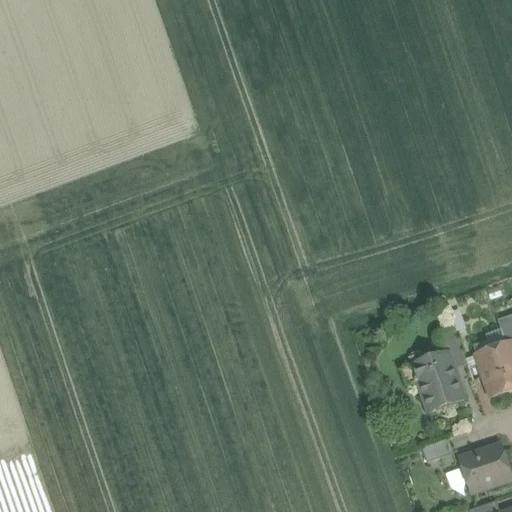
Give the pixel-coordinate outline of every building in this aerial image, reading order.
[(511,317),(498,322),(506,347),(511,345),(511,317)] [(456,333),(441,338),(447,355),(448,355),(454,372),(467,367),(466,362),(456,333)] [(511,345),(506,347),(493,352),(496,359),(479,365),(484,380),(491,399),(511,391),(511,345)] [(439,356),(435,357),(434,360),(412,367),(429,415),(435,412),(438,414),(442,412),(444,409),(450,407),(452,408),(457,407),(458,404),(465,402),(454,372),(448,355),(447,355),(442,357),(439,356)] [(477,358),(466,362),(467,367),(473,383),(484,380),(479,365),(477,358)] [(448,441),(422,450),(427,465),(454,456),(448,441)] [(501,449),(460,463),(471,495),(511,481),(501,449)]
